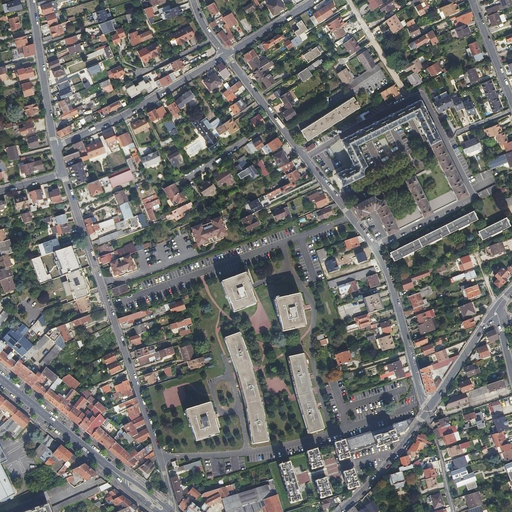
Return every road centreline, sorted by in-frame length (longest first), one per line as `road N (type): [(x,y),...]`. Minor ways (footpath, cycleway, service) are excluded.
road 1 (residential): [(427,410),(385,268),(225,55)]
road 2 (residential): [(175,511),(62,174)]
road 3 (residential): [(54,146),(225,55)]
road 4 (residential): [(54,146),(31,0)]
road 5 (residential): [(339,511),(427,410)]
road 6 (primary): [(100,461),(0,378)]
